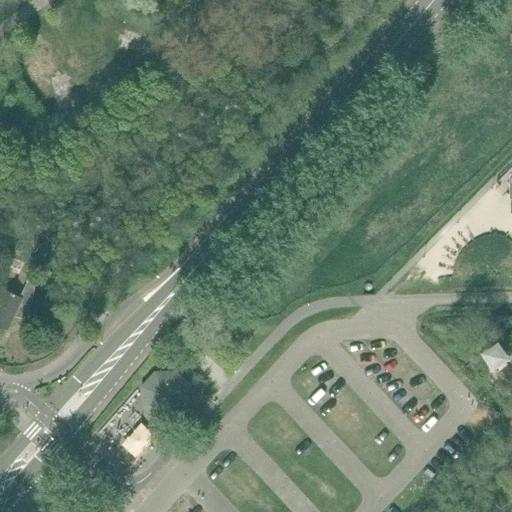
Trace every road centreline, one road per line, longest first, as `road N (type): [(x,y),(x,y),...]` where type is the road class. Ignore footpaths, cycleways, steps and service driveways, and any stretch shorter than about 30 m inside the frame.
road 1 (tertiary): [(187,277),(433,0)]
road 2 (tertiary): [(0,506),(109,383),(187,277)]
road 3 (tertiary): [(187,277),(90,366),(0,469)]
